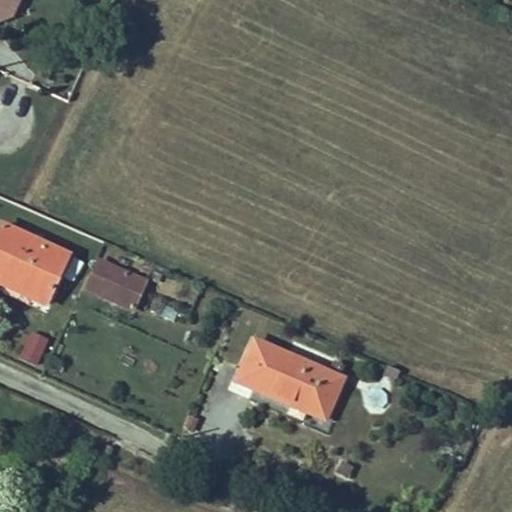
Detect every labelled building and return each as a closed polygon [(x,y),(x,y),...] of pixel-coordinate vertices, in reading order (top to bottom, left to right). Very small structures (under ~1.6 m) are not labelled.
[(20,0),(8,0),(2,16),(0,16),(0,24),(12,20),(20,0)] [(0,0),(0,16),(2,16),(8,0),(0,0)] [(0,285),(45,306),(68,255),(2,225),(0,228),(0,275),(2,276),(0,280),(0,285)] [(99,262),(87,289),(133,310),(145,282),(99,262)] [(153,313),(173,323),(178,312),(158,302),(153,313)] [(21,359),(35,366),(46,343),(31,336),(21,359)] [(324,421),(342,380),(253,341),(235,382),(290,406),(305,412),(324,421)] [(396,380),(400,371),(388,366),(384,375),(396,380)] [(305,412),(290,406),(286,415),(301,421),(305,412)]
